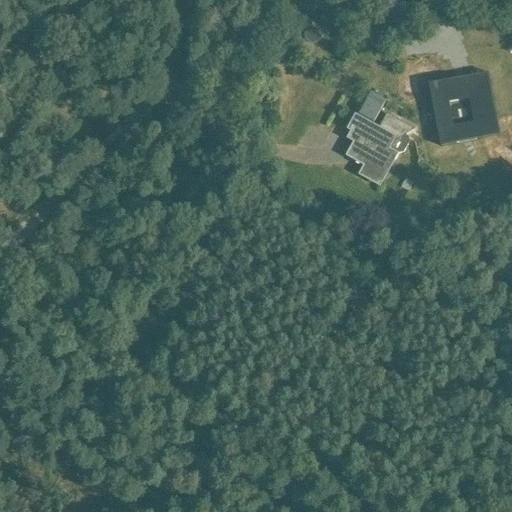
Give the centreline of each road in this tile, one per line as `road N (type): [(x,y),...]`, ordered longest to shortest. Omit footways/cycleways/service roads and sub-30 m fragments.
road 1 (track): [(0,307),(389,511)]
road 2 (unclassified): [(0,247),(122,125),(283,19),(328,0)]
